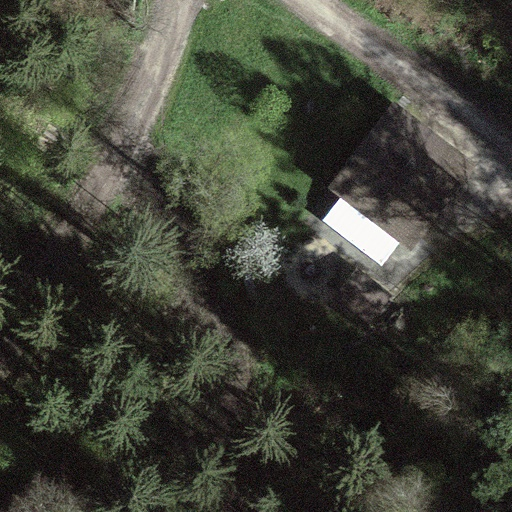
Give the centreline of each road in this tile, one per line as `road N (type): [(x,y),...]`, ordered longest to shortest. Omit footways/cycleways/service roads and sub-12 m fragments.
road 1 (track): [(0,340),(110,174),(194,0)]
road 2 (unclassified): [(300,0),(511,147)]
